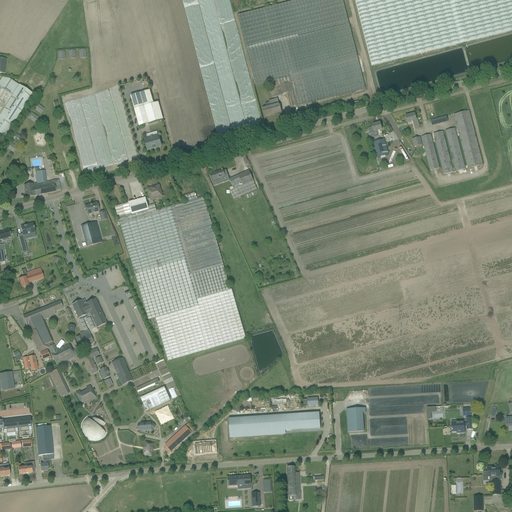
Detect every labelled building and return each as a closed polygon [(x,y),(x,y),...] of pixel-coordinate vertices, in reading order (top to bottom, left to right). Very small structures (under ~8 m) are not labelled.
[(299,0),(238,16),(254,80),(256,86),(271,82),(273,89),(270,90),(272,98),(287,94),(291,108),(365,89),(342,0),(299,0)] [(511,30),(511,0),(355,0),(372,65),(511,30)] [(32,94),(18,85),(12,96),(0,87),(0,134),(5,137),(32,94)] [(163,120),(158,103),(154,104),(150,90),(130,96),(139,127),(163,120)] [(281,112),(279,103),(262,108),(264,117),(265,117),(265,116),(272,114),(281,111),(281,112)] [(41,114),(45,108),(39,105),(36,111),(41,114)] [(69,131),(63,111),(53,114),(59,134),(69,131)] [(483,165),(469,111),(454,115),(468,169),(483,165)] [(28,119),(35,122),(38,116),(30,113),(28,119)] [(417,120),(416,120),(415,114),(405,117),(407,123),(413,121),(415,130),(419,129),(417,120)] [(448,122),(447,117),(430,121),(431,126),(448,122)] [(380,123),(372,125),(374,133),(377,132),(379,136),(383,135),(382,135),(381,130),(382,130),(380,123)] [(445,131),(452,160),(456,172),(466,169),(455,129),(445,131)] [(443,132),(433,134),(444,175),(453,172),(450,160),(443,132)] [(431,135),(421,137),(430,171),(440,169),(431,135)] [(158,136),(144,140),(147,151),(161,147),(158,136)] [(420,137),(412,140),(414,147),(422,145),(420,137)] [(377,158),(388,155),(384,140),(373,142),(377,158)] [(13,153),(17,147),(12,143),(7,148),(13,153)] [(215,181),(225,177),(223,170),(212,174),(215,181)] [(249,171),(239,176),(230,180),(232,187),(242,183),(243,185),(253,181),(249,171)] [(55,180),(41,183),(37,183),(33,184),(24,186),(26,197),(35,196),(40,195),(56,192),(55,186),(56,186),(55,180)] [(159,186),(147,189),(151,201),(163,198),(159,186)] [(148,207),(147,203),(146,198),(128,203),(115,207),(116,212),(118,218),(148,320),(151,319),(155,332),(159,331),(168,362),(245,339),(246,339),(232,289),(230,290),(204,197),(197,199),(195,193),(183,196),(185,203),(156,211),(154,205),(148,207)] [(99,212),(97,203),(85,207),(87,216),(99,212)] [(102,243),(96,222),(81,226),(86,247),(102,243)] [(32,238),(31,234),(35,233),(33,224),(20,227),(22,234),(23,236),(27,235),(28,239),(32,238)] [(7,239),(11,238),(10,235),(11,235),(10,231),(9,232),(9,231),(0,233),(0,240),(2,240),(2,242),(7,240),(7,239)] [(59,255),(53,258),(56,264),(62,261),(59,255)] [(24,278),(18,279),(22,288),(29,286),(29,283),(44,278),(40,268),(26,273),(25,269),(21,271),(24,278)] [(80,301),(72,305),(78,319),(87,315),(90,313),(96,328),(106,324),(105,320),(104,318),(95,299),(86,303),(85,301),(84,300),(81,302),(80,301)] [(48,348),(47,345),(53,342),(44,320),(56,315),(55,312),(63,309),(60,302),(23,317),(27,327),(29,326),(30,329),(32,332),(29,333),(39,352),(48,348)] [(66,327),(70,333),(76,330),(73,324),(66,327)] [(81,335),(75,338),(80,349),(82,348),(84,352),(88,350),(86,346),(94,343),(90,334),(82,338),(81,335)] [(77,356),(74,349),(72,350),(69,345),(57,351),(54,345),(49,348),(52,353),(51,354),(57,366),(77,356)] [(88,352),(83,354),(90,370),(96,368),(92,358),(99,355),(96,349),(89,352),(88,352)] [(42,360),(47,358),(50,357),(47,350),(40,353),(42,360)] [(25,370),(31,369),(31,371),(38,369),(35,356),(23,358),(25,370)] [(129,373),(122,358),(111,363),(122,386),(133,381),(129,373)] [(98,373),(101,380),(103,379),(104,379),(109,377),(108,374),(105,368),(103,369),(103,368),(101,369),(102,370),(100,370),(101,372),(98,373)] [(57,369),(49,373),(61,398),(69,393),(57,369)] [(0,391),(14,389),(11,372),(0,374),(0,391)] [(157,378),(136,388),(138,393),(155,385),(159,383),(157,378)] [(103,382),(106,388),(113,385),(110,379),(103,382)] [(79,391),(75,393),(82,406),(96,398),(90,386),(86,388),(87,390),(80,394),(79,391)] [(170,400),(164,388),(141,398),(146,411),(170,400)] [(172,399),(177,397),(173,388),(168,390),(172,399)] [(307,399),(308,406),(318,406),(318,398),(307,399)] [(168,405),(155,412),(161,425),(174,419),(168,405)] [(347,410),(348,433),(364,432),(363,414),(366,413),(365,408),(347,410)] [(320,428),(319,415),(319,413),(289,415),(289,416),(229,420),(230,438),(255,436),(284,434),(284,431),(320,428)] [(30,418),(23,419),(24,432),(29,431),(28,427),(31,427),(30,418)] [(90,420),(87,418),(84,420),(83,423),(82,426),(81,429),(82,432),(83,435),(85,437),(88,439),(91,440),(94,441),(97,441),(100,440),(102,438),(104,436),(106,434),(101,429),(105,423),(92,418),(90,420)] [(451,424),(452,428),(452,433),(458,432),(459,433),(465,433),(464,427),(467,427),(467,430),(472,430),(471,418),(466,419),(467,422),(464,423),(464,422),(459,422),(459,423),(451,424)] [(23,419),(16,420),(17,428),(20,428),(20,432),(24,432),(23,419)] [(3,421),(2,421),(3,430),(6,429),(7,434),(11,433),(9,421),(3,421)] [(54,460),(50,426),(38,427),(37,425),(35,425),(38,456),(42,456),(43,464),(40,465),(41,472),(48,471),(48,469),(51,469),(50,460),(54,460)] [(164,446),(170,452),(192,433),(185,426),(164,446)] [(152,453),(152,451),(151,450),(151,448),(153,448),(153,446),(154,445),(154,443),(153,443),(151,442),(150,442),(149,442),(148,441),(147,441),(145,441),(145,443),(145,444),(144,446),(144,447),(145,448),(145,449),(143,450),(143,451),(143,453),(143,455),(144,455),(145,455),(146,456),(147,456),(148,456),(149,456),(150,456),(151,456),(152,455),(152,453)] [(193,454),(201,454),(201,453),(212,452),(212,442),(192,444),(193,454)] [(24,463),(25,467),(26,474),(32,473),(31,463),(24,463)] [(19,475),(26,474),(25,467),(21,468),(20,464),(17,464),(19,475)] [(295,467),(287,467),(288,501),(293,500),(292,497),(297,496),(296,494),(300,493),(299,473),(295,473),(295,467)] [(501,481),(501,477),(500,477),(500,467),(495,468),(487,468),(487,472),(483,472),(483,476),(483,481),(490,481),(491,481),(492,495),(501,495),(500,481),(501,481)] [(250,475),(227,477),(228,487),(251,485),(250,475)] [(263,481),(264,493),(271,492),(270,480),(263,481)] [(259,493),(251,494),(252,507),(260,507),(259,493)] [(483,497),(474,497),(474,511),(483,511),(483,497)]
